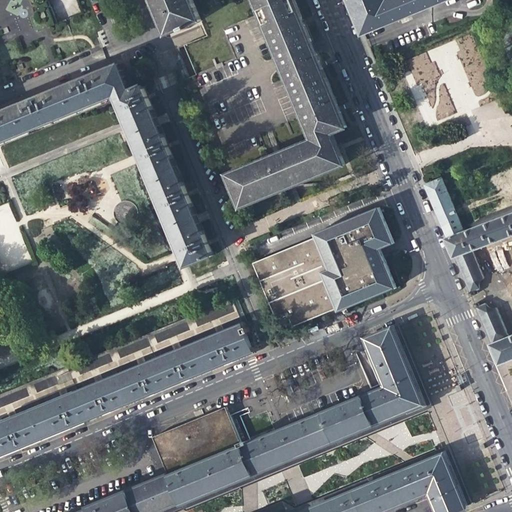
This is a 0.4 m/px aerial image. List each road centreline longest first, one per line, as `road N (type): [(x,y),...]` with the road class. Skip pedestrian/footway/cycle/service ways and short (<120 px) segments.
road 1 (residential): [(445,286),(0,477)]
road 2 (residential): [(328,0),(445,286)]
road 3 (residential): [(445,286),(511,448)]
road 4 (residential): [(0,94),(115,47)]
